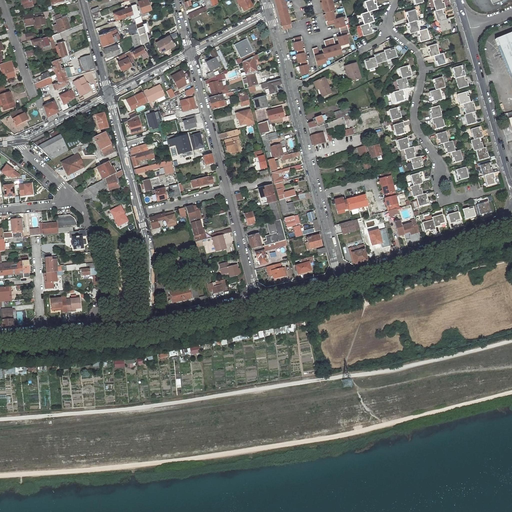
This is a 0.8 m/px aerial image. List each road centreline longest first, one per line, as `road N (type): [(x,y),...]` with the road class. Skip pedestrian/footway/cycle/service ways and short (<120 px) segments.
road 1 (residential): [(270,9),(339,279)]
road 2 (unclassified): [(339,279),(511,212)]
road 3 (unclassified): [(511,184),(465,30)]
road 4 (residential): [(390,32),(422,66),(416,128),(438,162)]
road 5 (residential): [(190,53),(227,190)]
road 6 (residential): [(74,203),(102,276),(88,328)]
road 7 (residential): [(109,94),(139,213)]
